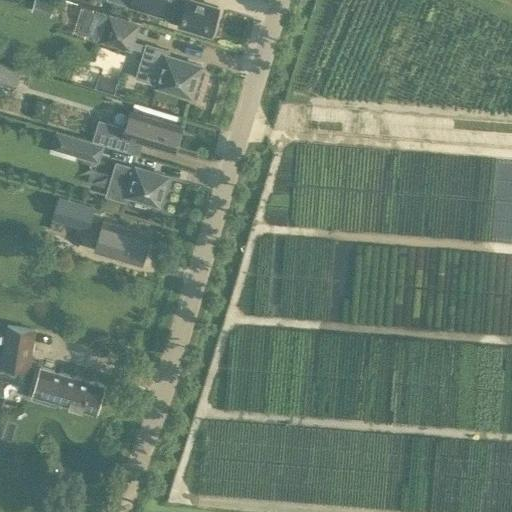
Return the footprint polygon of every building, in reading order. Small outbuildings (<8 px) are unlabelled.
[(50,14),(53,2),(47,0),(33,0),(31,9),(50,14)] [(112,0),(129,5),(129,6),(162,16),(163,13),(167,14),(166,18),(180,22),(179,25),(210,34),(218,7),(196,0),(112,0)] [(139,22),(112,14),(105,37),(132,46),(133,45),(147,49),(142,67),(162,73),(159,83),(194,94),(203,64),(169,54),(171,48),(149,42),(149,43),(135,38),(139,22)] [(0,82),(15,87),(21,69),(0,63),(0,82)] [(99,119),(92,141),(104,144),(139,154),(142,143),(175,153),(183,125),(149,115),(149,116),(130,110),(126,127),(99,119)] [(104,144),(92,141),(56,130),(51,147),(99,162),(104,144)] [(136,166),(115,161),(105,195),(126,201),(128,194),(159,203),(167,176),(136,166)] [(95,205),(58,194),(52,216),(88,228),(95,205)] [(150,233),(104,220),(95,250),(140,264),(150,233)] [(36,328),(7,324),(0,365),(29,369),(36,328)] [(40,366),(31,397),(55,404),(56,401),(96,412),(104,385),(64,373),(40,366)]
